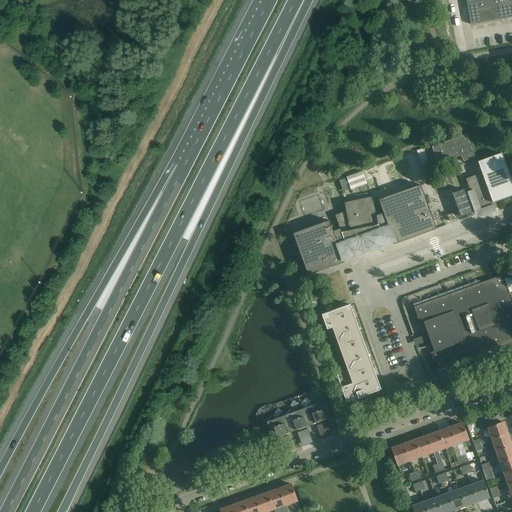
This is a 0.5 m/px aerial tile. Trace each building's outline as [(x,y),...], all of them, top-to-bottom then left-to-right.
[(511,0),(466,0),(471,25),(511,17),(511,0)] [(467,135),(432,147),(436,159),(448,155),(450,161),(462,156),(464,162),(475,158),(467,135)] [(483,213),(498,208),(496,203),(511,196),(511,180),(502,154),(478,163),(482,173),(466,179),(476,208),(479,214),(483,213)] [(362,179),(346,183),(349,195),(365,191),(362,179)] [(379,235),(379,234),(390,230),(395,245),(437,230),(421,185),(379,201),(384,214),(377,216),(373,198),(345,203),(346,212),(335,216),(340,230),(334,232),(330,221),(293,234),(308,276),(345,263),(340,248),(347,246),(347,247),(348,247),(349,249),(351,250),(352,251),(354,252),(355,252),(357,252),(359,253),(361,253),(362,253),(364,252),(366,252),(367,251),(368,251),(370,250),(371,249),(372,248),(373,248),(374,247),(375,245),(376,244),(377,243),(377,242),(378,241),(378,240),(379,239),(379,238),(379,236),(379,235)] [(459,212),(447,216),(450,222),(459,219),(461,219),(461,218),(473,213),(464,190),(453,194),(459,212)] [(437,371),(502,347),(511,343),(511,303),(502,276),(414,308),(421,325),(428,323),(432,333),(428,335),(431,341),(434,340),(438,351),(431,353),(437,371)] [(318,306),(318,305),(317,301),(306,305),(308,310),(318,306)] [(382,391),(351,305),(322,316),(328,330),(333,329),(348,370),(353,384),(342,388),(347,403),(358,399),(359,400),(365,397),(382,391)] [(353,384),(348,370),(336,374),(342,388),(353,384)] [(441,371),(432,375),(434,382),(444,379),(441,371)] [(325,402),(321,398),(315,405),(321,422),(331,418),(325,402)] [(321,422),(315,405),(311,402),(306,408),(312,425),(321,422)] [(312,425),(306,408),(302,405),(296,412),(302,429),(312,425)] [(350,412),(348,407),(337,411),(339,416),(350,412)] [(302,429),(296,412),(292,409),(287,415),(293,432),(302,429)] [(293,432),(287,415),(283,412),(277,419),(283,436),(293,432)] [(283,436),(277,419),(273,415),(267,423),(273,439),(283,436)] [(506,422),(504,423),(499,415),(486,423),(490,428),(488,429),(492,441),(508,435),(507,431),(508,430),(506,422)] [(469,441),(463,423),(450,428),(457,445),(469,441)] [(457,445),(450,428),(438,432),(445,450),(457,445)] [(445,450),(438,432),(427,436),(433,454),(445,450)] [(510,439),(508,435),(492,441),(496,452),(511,446),(511,440),(511,439),(510,439)] [(433,454),(427,436),(415,441),(421,458),(433,454)] [(421,458),(415,441),(404,445),(410,462),(421,458)] [(410,462),(404,445),(392,449),(398,466),(410,462)] [(511,446),(496,452),(501,464),(511,460),(511,446)] [(511,460),(501,464),(505,476),(511,473),(511,460)] [(489,499),(483,481),(470,486),(477,503),(489,499)] [(298,502),(294,489),(292,485),(280,489),(286,506),(298,502)] [(477,503),(470,486),(459,490),(465,507),(477,503)] [(286,506),(280,489),(268,493),(274,511),(286,506)] [(465,507),(459,490),(447,494),(453,511),(465,507)] [(270,511),(274,511),(268,493),(256,497),(261,511),(270,511)] [(452,511),(453,511),(447,494),(435,498),(440,511),(452,511)] [(261,511),(256,497),(244,502),(248,511),(261,511)] [(440,511),(435,498),(423,503),(426,511),(440,511)] [(248,511),(244,502),(233,506),(234,511),(248,511)] [(426,511),(423,503),(412,507),(413,511),(426,511)]
